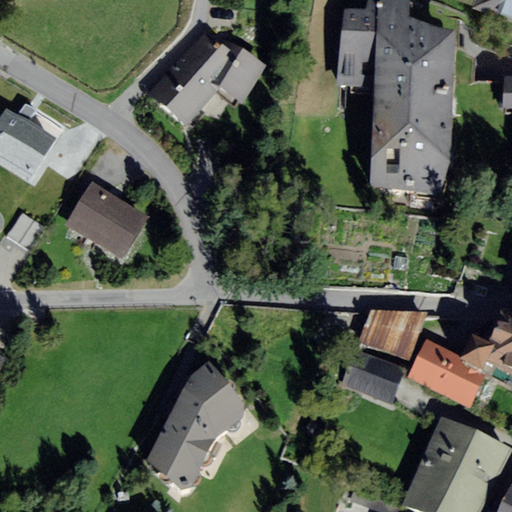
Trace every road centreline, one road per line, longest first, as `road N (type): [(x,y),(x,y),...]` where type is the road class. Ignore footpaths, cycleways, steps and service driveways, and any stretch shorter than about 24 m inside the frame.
road 1 (residential): [(0,57),(147,150),(184,200),(204,295)]
road 2 (residential): [(204,295),(511,312)]
road 3 (residential): [(0,299),(204,295)]
